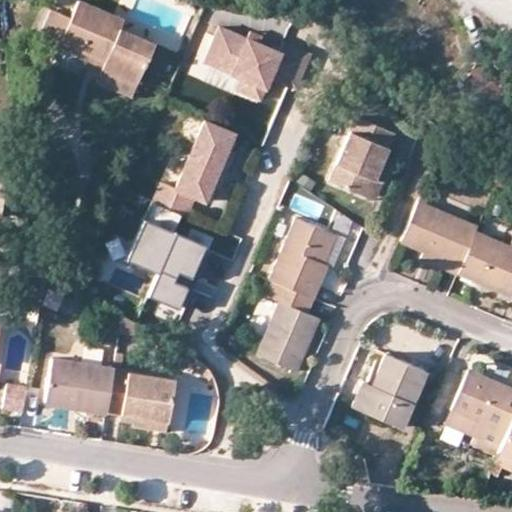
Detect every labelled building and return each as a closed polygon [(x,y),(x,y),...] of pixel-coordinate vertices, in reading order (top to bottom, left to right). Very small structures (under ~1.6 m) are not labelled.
[(137,82),(153,43),(119,28),(122,18),(78,0),(71,17),(50,9),(39,36),(58,45),(60,40),(79,47),(105,58),(103,66),(102,68),(137,82)] [(284,55),(264,46),(267,39),(255,34),(252,41),(224,29),(209,64),(246,80),(241,92),(264,102),(274,79),(300,91),(315,57),(288,45),(284,55)] [(79,47),(76,55),(103,66),(105,58),(79,47)] [(477,59),(458,88),(492,109),(510,79),(477,59)] [(102,68),(98,80),(132,94),(137,82),(102,68)] [(354,85),(350,91),(361,99),(365,93),(354,85)] [(392,132),(356,116),(328,181),(365,197),(373,178),(365,176),(370,161),(379,164),(392,132)] [(223,189),(230,172),(224,169),(238,135),(208,122),(179,189),(165,183),(157,205),(177,212),(190,217),(198,198),(209,202),(216,186),(223,189)] [(238,155),(231,152),(224,169),(230,172),(238,155)] [(379,164),(370,161),(365,176),(373,178),(379,164)] [(382,182),(373,178),(365,197),(374,201),(382,182)] [(432,187),(424,184),(418,200),(426,203),(432,187)] [(400,241),(423,251),(445,260),(442,268),(456,274),(475,231),(477,224),(468,221),(451,214),(426,203),(418,200),(400,241)] [(468,221),(473,208),(456,201),(451,214),(468,221)] [(177,212),(157,205),(137,255),(159,265),(177,272),(180,266),(192,271),(205,238),(172,225),(177,212)] [(312,281),(319,262),(323,263),(334,233),(294,217),(267,279),(272,281),(313,298),(319,285),(312,281)] [(475,231),(456,274),(508,295),(511,286),(511,238),(509,245),(475,231)] [(327,264),(332,266),(343,236),(334,233),(323,263),(327,264)] [(442,268),(445,260),(423,251),(420,258),(442,268)] [(323,263),(319,262),(312,281),(319,285),(327,264),(323,263)] [(177,272),(159,265),(148,292),(180,304),(189,283),(174,278),(177,272)] [(261,335),(254,353),(297,369),(318,318),(307,313),(313,298),(272,281),(266,296),(276,299),(268,318),(261,335)] [(250,311),(243,328),(261,335),(268,318),(250,311)] [(121,314),(118,327),(124,329),(123,338),(117,337),(116,342),(131,344),(134,321),(121,314)] [(112,369),(120,370),(123,353),(115,352),(112,367),(112,369)] [(370,383),(372,385),(361,409),(401,425),(424,370),(383,352),(370,383)] [(59,404),(60,399),(83,403),(82,408),(105,411),(112,369),(112,367),(51,357),(43,402),(59,404)] [(206,365),(198,359),(191,371),(205,382),(212,375),(206,365)] [(105,411),(120,413),(166,421),(173,377),(120,370),(112,369),(105,411)] [(511,387),(466,369),(444,423),(473,436),(471,443),(496,453),(496,451),(511,414),(511,387)] [(216,381),(212,375),(205,382),(211,386),(216,381)] [(370,383),(360,379),(349,405),(361,409),(372,385),(370,383)] [(2,407),(22,410),(26,385),(6,382),(2,407)] [(82,408),(83,403),(60,399),(59,404),(82,408)] [(131,422),(131,426),(165,431),(166,421),(120,413),(118,421),(131,422)] [(511,414),(496,451),(511,457),(511,414)] [(496,453),(492,462),(511,470),(511,457),(496,451),(496,453)]
